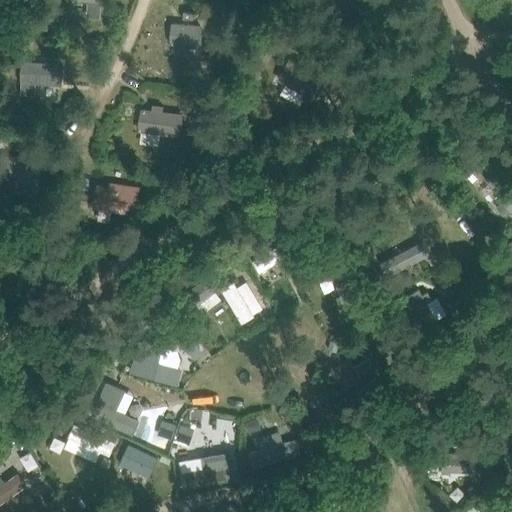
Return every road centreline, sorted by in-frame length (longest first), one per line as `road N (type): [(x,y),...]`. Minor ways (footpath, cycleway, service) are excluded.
road 1 (track): [(463,37),(0,338)]
road 2 (track): [(511,327),(283,482),(201,490),(165,506)]
road 3 (unknown): [(68,137),(120,0)]
